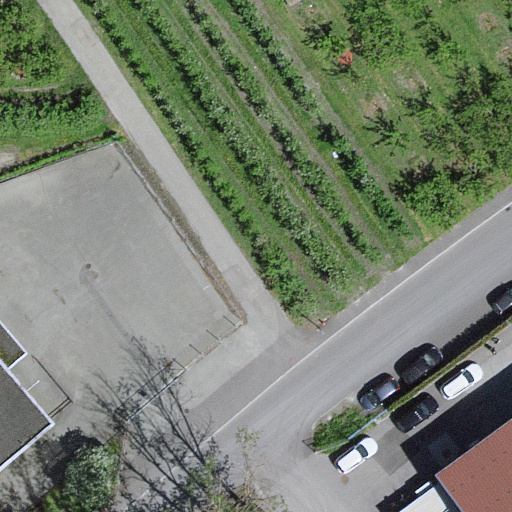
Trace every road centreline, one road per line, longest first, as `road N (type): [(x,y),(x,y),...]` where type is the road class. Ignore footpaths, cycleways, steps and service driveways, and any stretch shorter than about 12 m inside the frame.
road 1 (residential): [(48,0),(328,387)]
road 2 (residential): [(328,387),(511,244)]
road 3 (residential): [(170,511),(328,387)]
road 4 (unknown): [(328,387),(386,511)]
